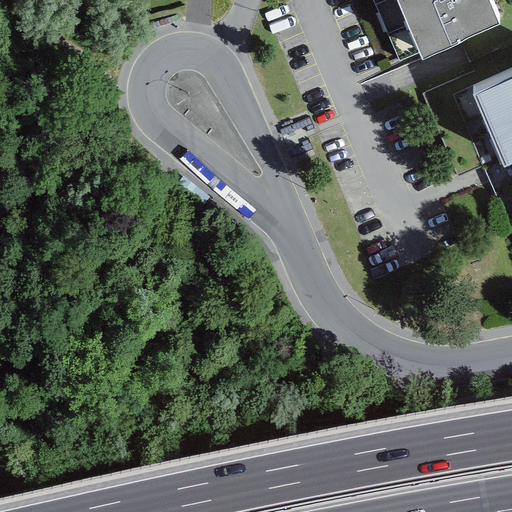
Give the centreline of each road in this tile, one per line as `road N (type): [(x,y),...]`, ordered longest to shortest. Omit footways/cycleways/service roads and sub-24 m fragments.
road 1 (track): [(158,128),(197,235),(343,511)]
road 2 (motorway): [(511,435),(115,511)]
road 3 (residential): [(285,212),(225,66),(196,49),(157,63),(146,87),(158,128),(220,170)]
road 4 (residential): [(511,357),(426,364),(348,331),(319,297),(285,212)]
